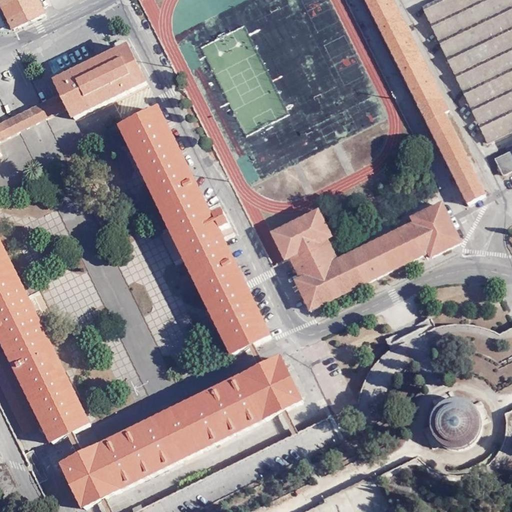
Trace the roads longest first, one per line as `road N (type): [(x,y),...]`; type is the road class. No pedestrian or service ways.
road 1 (unknown): [(147,511),(362,416),(387,359),(434,336),(470,331),(497,342),(511,335)]
road 2 (unknown): [(348,0),(448,190),(479,231)]
road 3 (unknown): [(481,147),(406,0)]
